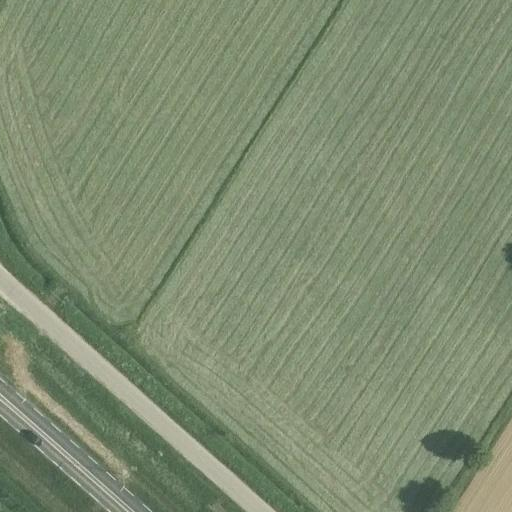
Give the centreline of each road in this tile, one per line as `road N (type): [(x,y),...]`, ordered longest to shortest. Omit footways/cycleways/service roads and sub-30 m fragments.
road 1 (unclassified): [(260,511),(0,281)]
road 2 (primary): [(125,511),(0,399)]
